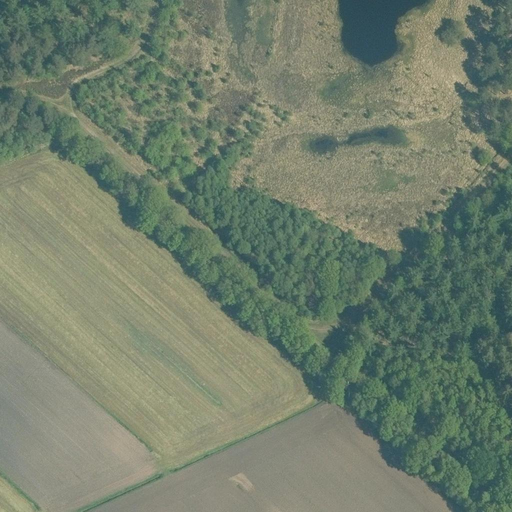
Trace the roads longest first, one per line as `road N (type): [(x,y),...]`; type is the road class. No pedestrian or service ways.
road 1 (track): [(433,241),(354,320),(311,329),(48,102)]
road 2 (track): [(160,0),(146,48),(130,65),(48,102)]
